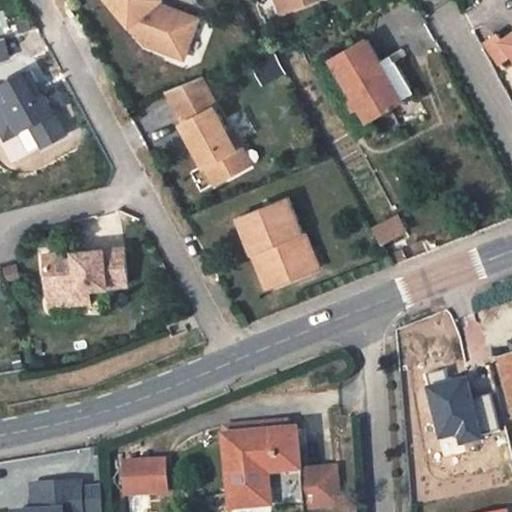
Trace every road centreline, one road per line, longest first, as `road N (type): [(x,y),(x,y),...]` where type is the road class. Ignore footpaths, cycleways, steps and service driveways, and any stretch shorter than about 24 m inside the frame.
road 1 (tertiary): [(233,370),(96,426),(0,439)]
road 2 (residential): [(39,0),(138,188)]
road 3 (residential): [(138,188),(233,370)]
road 4 (residential): [(371,307),(384,511)]
road 5 (residential): [(430,0),(511,155)]
road 6 (tertiary): [(371,307),(233,370)]
road 7 (tertiary): [(511,252),(371,307)]
road 8 (residential): [(0,237),(138,188)]
